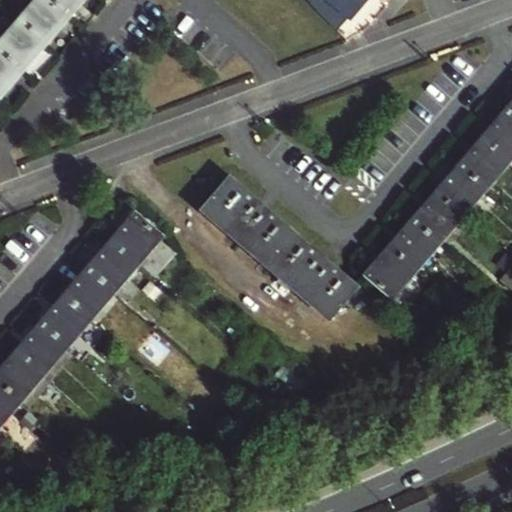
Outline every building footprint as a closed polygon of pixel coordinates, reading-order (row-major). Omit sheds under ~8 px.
[(51,0),(38,0),(20,21),(45,43),(69,15),(51,0)] [(51,0),(69,15),(81,0),(51,0)] [(327,0),(350,18),(365,0),(327,0)] [(20,21),(0,45),(0,52),(21,71),(45,43),(20,21)] [(0,95),(21,71),(0,52),(0,95)] [(511,119),(506,114),(483,141),(507,162),(511,156),(511,119)] [(507,162),(483,141),(460,168),(484,189),(507,162)] [(460,168),(437,195),(461,215),(484,189),(460,168)] [(228,181),(204,209),(266,264),(330,319),(355,290),(290,235),(228,181)] [(437,195),(413,222),(437,243),(461,215),(437,195)] [(135,216),(112,243),(136,264),(159,236),(135,216)] [(413,271),(437,243),(413,222),(389,251),(413,271)] [(113,290),(136,264),(112,243),(89,270),(113,290)] [(389,299),(413,271),(389,251),(365,278),(389,299)] [(488,271),(511,291),(511,265),(501,256),(488,271)] [(90,316),(113,290),(89,270),(67,296),(90,316)] [(66,344),(90,316),(67,296),(43,324),(66,344)] [(462,314),(443,297),(426,317),(446,333),(462,314)] [(44,370),(66,344),(43,324),(20,350),(44,370)] [(20,350),(0,373),(0,382),(19,399),(44,370),(20,350)] [(0,382),(0,421),(19,399),(0,382)]
